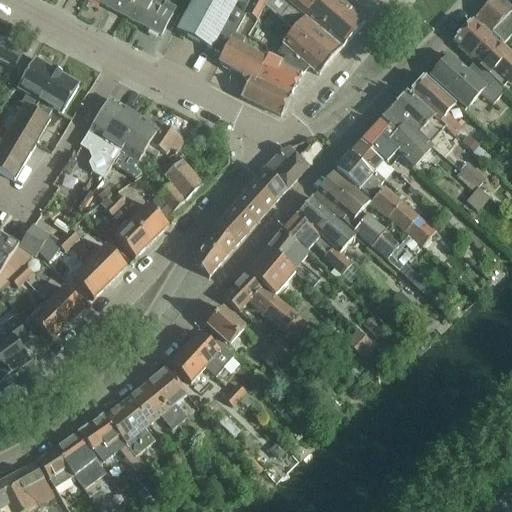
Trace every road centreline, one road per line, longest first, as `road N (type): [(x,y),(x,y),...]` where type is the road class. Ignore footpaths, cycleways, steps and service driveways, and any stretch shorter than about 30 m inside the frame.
road 1 (residential): [(146,365),(404,72)]
road 2 (residential): [(0,409),(106,323),(198,221)]
road 3 (residential): [(0,193),(24,209),(118,59)]
road 4 (residential): [(399,0),(276,140)]
road 5 (residential): [(0,471),(146,365)]
road 6 (residential): [(276,140),(118,59)]
road 7 (residential): [(146,365),(198,221)]
road 8 (residential): [(276,140),(404,72)]
road 9 (residential): [(118,59),(1,0)]
